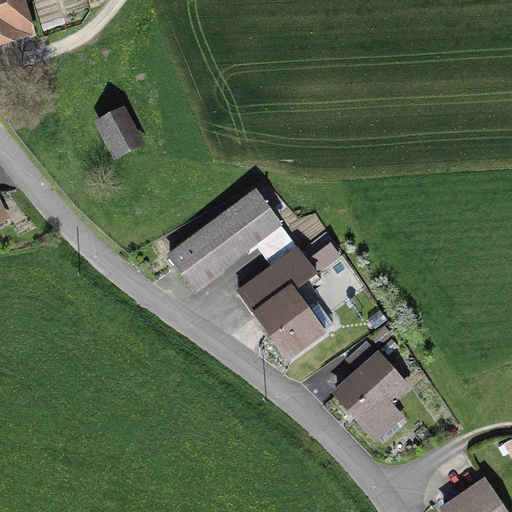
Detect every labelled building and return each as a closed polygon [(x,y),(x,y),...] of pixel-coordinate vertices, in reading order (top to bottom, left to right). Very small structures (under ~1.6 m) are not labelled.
[(0,0),(0,36),(21,30),(11,0),(0,0)] [(103,123),(116,150),(134,142),(120,114),(103,123)] [(169,256),(195,291),(222,271),(219,267),(279,223),(256,193),(169,256)] [(242,292),(289,356),(320,333),(291,292),(316,274),(299,251),(242,292)] [(337,394),(374,436),(394,418),(383,407),(405,388),(366,343),(347,360),(359,374),(337,394)] [(444,511),(504,511),(486,484),(444,511)]
